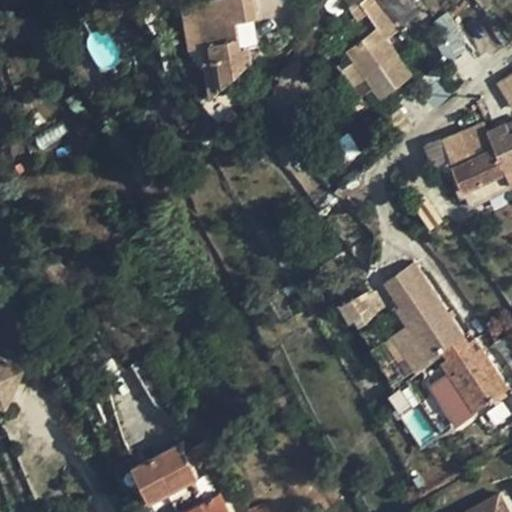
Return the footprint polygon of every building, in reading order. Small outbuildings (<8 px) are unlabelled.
[(202,46),(193,0),(192,0),(181,2),(189,48),(202,46)] [(253,0),(193,0),(202,46),(205,62),(218,60),(223,84),(253,58),(250,45),(243,46),(237,20),(257,16),(253,0)] [(345,50),(366,78),(379,97),(411,74),(384,38),(399,27),(379,0),(363,0),(359,3),(376,27),(345,50)] [(423,32),(449,61),(470,42),(444,13),(423,32)] [(211,95),(223,84),(218,60),(205,62),(211,95)] [(511,110),(511,109),(511,72),(496,80),(511,110)] [(379,97),(366,78),(358,83),(372,103),(379,97)] [(511,130),(510,131),(506,123),(487,130),(483,122),(444,138),(463,186),(504,170),(509,181),(511,180),(511,130)] [(430,283),(415,261),(399,271),(415,293),(430,283)] [(438,348),(463,333),(430,283),(415,293),(399,271),(384,281),(398,306),(395,309),(406,325),(427,355),(438,348)] [(374,288),(340,306),(352,328),(386,310),(374,288)] [(399,329),(419,360),(427,355),(406,325),(399,329)] [(441,352),(466,336),(463,333),(438,348),(441,352)] [(470,342),(466,336),(441,352),(445,358),(440,361),(452,378),(473,410),(508,388),(475,338),(470,342)] [(0,402),(5,405),(22,370),(0,360),(0,402)] [(465,416),(473,410),(452,378),(444,383),(465,416)] [(199,478),(182,441),(135,461),(152,499),(170,492),(179,510),(186,508),(187,511),(231,511),(221,491),(206,498),(197,479),(199,478)] [(511,511),(501,491),(461,511),(511,511)] [(247,508),(248,511),(268,511),(266,502),(247,508)]
